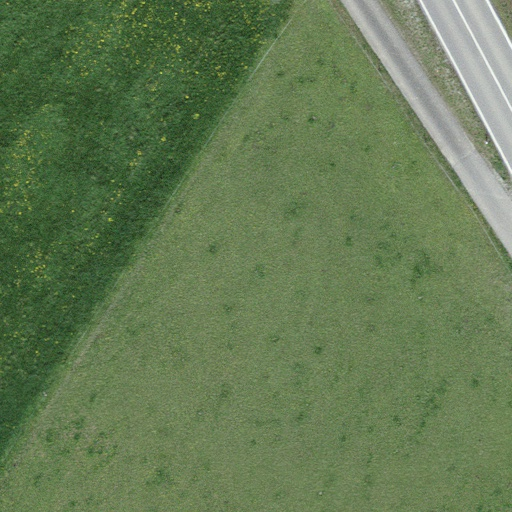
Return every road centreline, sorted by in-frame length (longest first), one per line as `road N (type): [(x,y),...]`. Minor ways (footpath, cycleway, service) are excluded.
road 1 (track): [(358,0),(511,231)]
road 2 (secondary): [(453,0),(511,110)]
